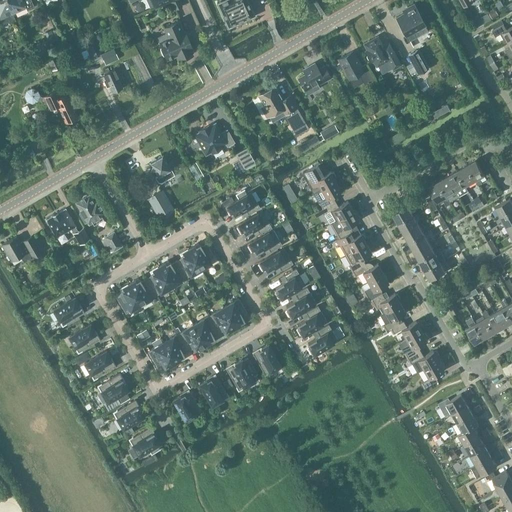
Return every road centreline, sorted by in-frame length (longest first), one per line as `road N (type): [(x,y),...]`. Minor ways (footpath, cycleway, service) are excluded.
road 1 (residential): [(149,254),(198,224),(212,230),(263,315),(258,331),(157,385),(101,297),(104,280)]
road 2 (residential): [(478,367),(465,365),(405,273),(370,213),(372,199),(472,140),(511,145)]
road 3 (unclassified): [(93,158),(233,77)]
road 4 (unclassified): [(233,77),(368,0)]
